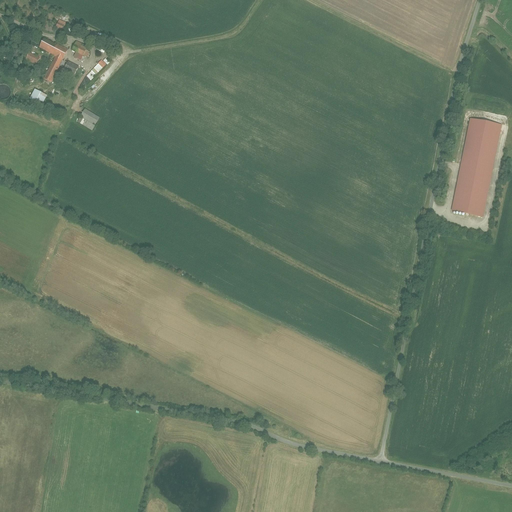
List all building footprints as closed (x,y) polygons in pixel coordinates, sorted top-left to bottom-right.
[(66,23),(59,20),(56,28),(63,32),(66,23)] [(57,45),(45,39),(40,49),(52,56),(55,58),(44,81),(52,85),(60,68),(63,62),(69,51),(57,45)] [(88,47),(77,41),(72,52),(75,54),(73,58),(82,62),(85,58),(87,59),(90,53),(86,51),(88,47)] [(27,60),(38,65),(41,58),(30,53),(27,60)] [(103,62),(102,61),(86,77),(91,82),(107,66),(108,66),(110,64),(106,60),(103,62)] [(80,68),(69,63),(68,64),(63,62),(60,68),(65,70),(64,72),(75,77),(80,68)] [(48,97),(35,91),(30,101),(43,107),(48,97)] [(86,110),(78,124),(93,132),(101,119),(86,110)] [(502,125),(470,119),(451,211),(483,218),(502,125)]
